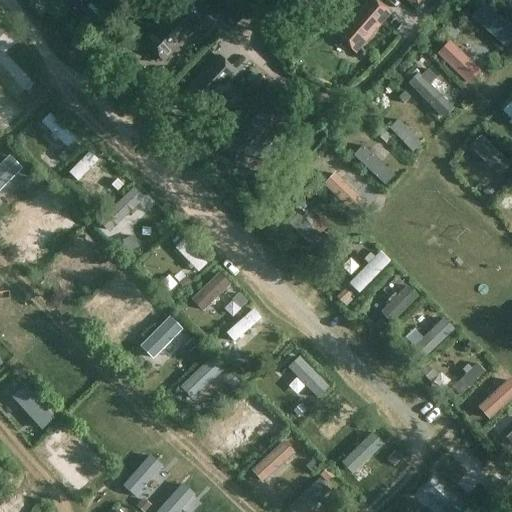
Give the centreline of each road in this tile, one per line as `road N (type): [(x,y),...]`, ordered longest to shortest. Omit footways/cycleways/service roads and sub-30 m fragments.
road 1 (unknown): [(0,302),(234,511)]
road 2 (unknown): [(365,511),(412,453),(320,346)]
